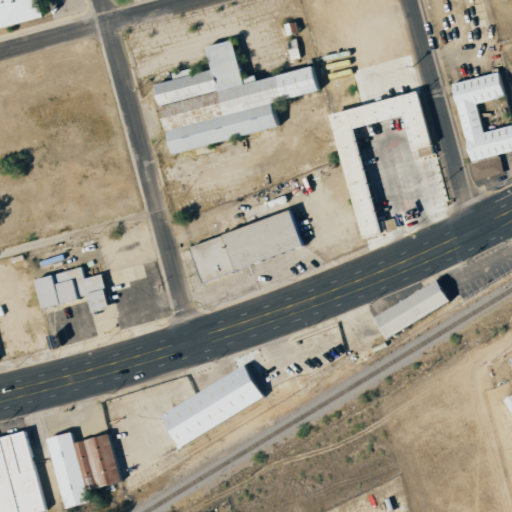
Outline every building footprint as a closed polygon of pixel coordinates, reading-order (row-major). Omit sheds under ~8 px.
[(0,0),(0,4),(6,28),(48,18),(44,0),(0,0)] [(287,130),(282,103),(328,92),(322,68),(263,81),(262,76),(249,79),(241,41),(215,47),(220,71),(158,85),(173,154),(287,130)] [(196,76),(195,70),(177,73),(178,79),(196,76)] [(481,104),(511,97),(506,73),(458,83),(480,180),(507,174),(503,155),(511,152),(511,126),(488,132),(481,104)] [(340,115),(427,91),(442,146),(424,150),(414,115),(363,128),(391,234),(373,239),(340,115)] [(364,130),(368,145),(373,144),(372,141),(377,139),(374,127),(364,130)] [(420,189),(440,183),(445,205),(431,208),(426,210),(420,189)] [(312,249),(301,213),(195,247),(206,283),(312,249)] [(116,310),(108,275),(90,279),(87,269),(42,279),(49,309),(95,299),(99,314),(116,310)] [(383,315),(394,337),(459,302),(447,281),(383,315)] [(169,411),(186,444),(272,400),(256,367),(169,411)] [(511,417),(511,391),(502,397),(511,417)] [(116,434),(80,442),(78,433),(54,438),(70,509),(97,503),(94,490),(126,483),(116,434)]
